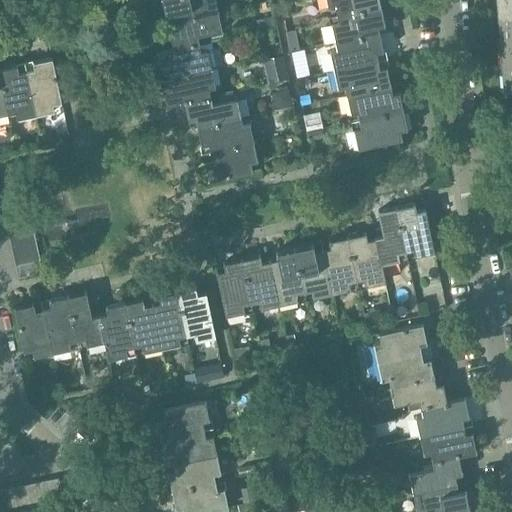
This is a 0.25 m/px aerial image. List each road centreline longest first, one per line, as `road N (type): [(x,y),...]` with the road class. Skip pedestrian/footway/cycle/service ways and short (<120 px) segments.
road 1 (residential): [(511,385),(467,154)]
road 2 (residential): [(92,511),(86,481),(12,407),(0,348)]
road 3 (residential): [(467,154),(455,0)]
